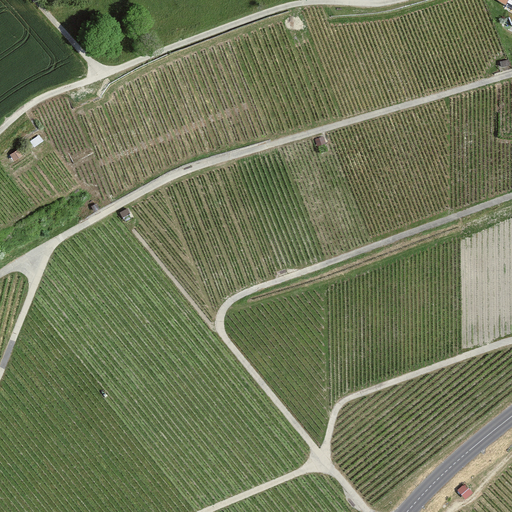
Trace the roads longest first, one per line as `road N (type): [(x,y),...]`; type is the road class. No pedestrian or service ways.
road 1 (track): [(325,461),(222,331),(220,315),(231,299),(511,196)]
road 2 (track): [(511,340),(337,404),(325,461)]
road 3 (tertiary): [(511,416),(406,511)]
road 4 (track): [(35,254),(36,286),(0,375)]
